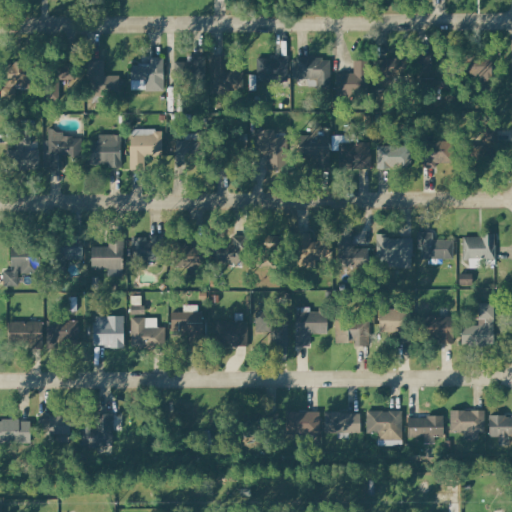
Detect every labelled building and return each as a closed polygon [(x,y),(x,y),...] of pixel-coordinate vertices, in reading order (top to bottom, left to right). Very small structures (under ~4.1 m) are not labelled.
[(418,54),(418,78),(432,78),(432,87),(450,87),(450,69),(433,69),(432,54),(418,54)] [(463,54),(462,74),(479,75),(479,90),(493,90),(494,60),(484,59),(485,55),(463,54)] [(207,56),(207,84),(175,84),(175,61),(193,61),(193,56),(207,56)] [(210,56),(211,88),(235,88),(235,71),(225,71),(225,56),(210,56)] [(165,57),(165,90),(146,90),(146,79),(132,79),(132,63),(150,63),(150,57),(165,57)] [(288,57),(288,76),(257,76),(257,57),(288,57)] [(332,61),(332,87),(318,87),(318,78),(297,78),(297,57),(323,57),(323,61),(332,61)] [(407,73),(407,59),(376,59),(376,73),(407,73)] [(88,60),(88,93),(121,94),(121,75),(105,75),(106,60),(88,60)] [(76,79),(77,61),(47,61),(46,99),(60,99),(61,78),(76,79)] [(369,92),(367,61),(355,61),(356,71),(335,72),(336,93),(369,92)] [(7,79),(7,64),(36,63),(36,78),(7,79)] [(22,67),(8,66),(7,92),(22,92),(22,67)] [(492,83),(475,83),(475,99),(493,98),(492,83)] [(330,168),(330,127),(312,127),(312,135),(298,135),(298,158),(315,158),(315,168),(330,168)] [(50,169),(63,169),(63,153),(70,153),(72,156),(81,156),(81,138),(73,138),(73,135),(64,135),(64,132),(58,132),(53,128),(49,128),(50,169)] [(288,137),(275,137),(275,129),(257,130),(257,152),(269,152),(269,164),(282,163),(281,148),(289,148),(288,137)] [(131,169),(131,135),(155,135),(155,132),(163,132),(164,154),(146,154),(146,169),(131,169)] [(123,134),(123,167),(108,167),(108,163),(90,163),(90,139),(99,139),(99,134),(123,134)] [(333,151),(340,151),(341,143),(348,143),(349,136),(334,136),(333,151)] [(177,164),(176,139),(204,138),(204,155),(194,155),(194,164),(177,164)] [(248,140),(249,165),(215,166),(215,141),(248,140)] [(445,162),(445,140),(425,140),(424,167),(435,167),(435,162),(445,162)] [(370,142),(371,167),(341,168),(340,143),(370,142)] [(466,169),(467,144),(493,146),(491,180),(473,179),(474,169),(466,169)] [(378,146),(378,167),(401,167),(401,145),(378,146)] [(40,169),(40,149),(9,149),(9,169),(40,169)] [(281,235),(281,246),(273,246),(274,265),(256,265),(255,232),(271,232),(271,236),(281,235)] [(329,253),(329,240),(312,240),(312,232),(298,233),(299,266),(316,265),(316,254),(329,253)] [(455,258),(455,238),(434,238),(434,232),(419,232),(419,247),(423,247),(423,257),(455,258)] [(124,233),(124,267),(93,268),(92,247),(109,246),(109,233),(124,233)] [(164,233),(164,260),(134,260),(133,236),(148,236),(148,240),(151,240),(151,234),(164,233)] [(370,247),(370,265),(340,266),(340,233),(352,233),(353,248),(370,247)] [(495,233),(481,233),(481,236),(464,236),(464,257),(482,256),(482,259),(495,259),(495,233)] [(83,258),(83,235),(57,235),(57,258),(83,258)] [(247,235),(234,235),(234,242),(213,242),(213,262),(248,261),(247,235)] [(412,266),(412,239),(380,239),(380,265),(412,266)] [(205,267),(204,245),(186,245),(186,242),(180,242),(180,268),(205,267)] [(11,247),(12,265),(22,265),(22,271),(37,270),(36,263),(40,263),(40,247),(37,248),(37,243),(19,244),(19,246),(11,247)] [(19,285),(19,271),(32,271),(31,253),(11,254),(11,271),(4,272),(4,286),(19,285)] [(460,286),(473,285),(473,275),(460,275),(460,286)] [(463,324),(463,342),(494,343),(495,303),(479,303),(478,318),(486,318),(486,325),(463,324)] [(410,309),(411,342),(400,342),(400,331),(380,331),(380,309),(410,309)] [(288,344),(288,311),(256,310),(256,328),(274,328),(273,344),(288,344)] [(328,332),(310,332),(310,345),(297,345),(297,311),(328,311),(328,332)] [(203,346),(203,313),(173,313),(173,331),(190,331),(190,346),(203,346)] [(125,316),(126,344),(95,345),(95,329),(102,329),(102,317),(125,316)] [(454,316),(454,344),(441,344),(441,337),(422,337),(422,316),(454,316)] [(144,317),(133,318),(134,344),(153,343),(153,349),(167,348),(166,328),(145,328),(144,317)] [(371,345),(370,317),(336,318),(337,340),(359,339),(360,346),(371,345)] [(78,320),(48,321),(49,348),(61,347),(61,341),(79,341),(78,320)] [(42,321),(43,348),(28,348),(28,337),(10,338),(10,321),(42,321)] [(248,346),(248,321),(217,321),(217,346),(248,346)] [(485,409),(485,431),(452,431),(452,409),(485,409)] [(403,410),(403,440),(379,440),(379,431),(368,431),(368,410),(403,410)] [(286,411),(287,433),(321,433),(320,411),(286,411)] [(279,412),(279,437),(244,437),(244,412),(279,412)] [(112,413),(112,445),(83,445),(84,427),(99,427),(99,413),(112,413)] [(361,413),(361,431),(328,431),(328,413),(361,413)] [(70,415),(70,433),(39,433),(39,415),(70,415)] [(443,415),(443,434),(409,435),(409,416),(443,415)] [(511,416),(511,434),(492,434),(492,416),(511,416)] [(0,420),(31,421),(31,442),(0,441),(0,420)] [(375,479),(376,494),(368,495),(368,479),(375,479)] [(440,492),(454,492),(454,480),(440,480),(440,492)] [(493,487),(494,496),(485,498),(483,489),(493,487)]
